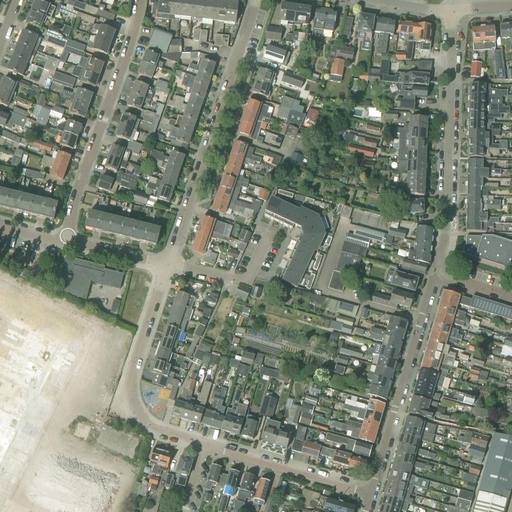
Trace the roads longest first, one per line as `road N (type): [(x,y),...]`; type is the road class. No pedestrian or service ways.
road 1 (residential): [(166,265),(255,0)]
road 2 (unclassified): [(435,274),(446,227),(452,10)]
road 3 (unclassified): [(66,240),(139,0)]
road 4 (residential): [(203,443),(152,426),(131,399),(133,365),(166,265)]
road 5 (residential): [(372,492),(435,274)]
road 6 (residential): [(372,492),(203,443)]
road 7 (residential): [(271,229),(247,282),(166,265)]
